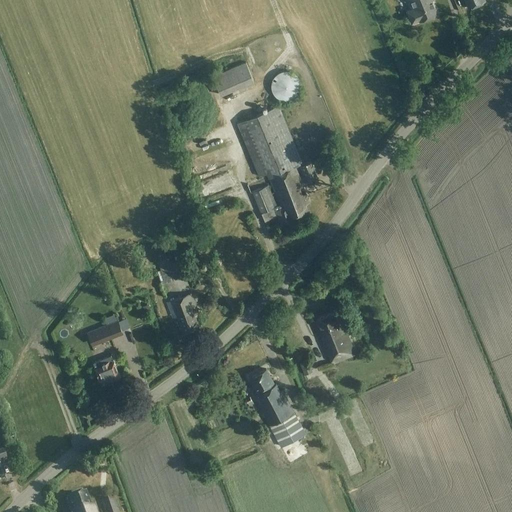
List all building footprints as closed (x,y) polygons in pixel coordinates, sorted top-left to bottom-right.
[(404,0),(406,4),(408,3),(410,9),(406,10),(411,23),(419,20),(437,13),(432,0),(404,0)] [(213,76),(221,95),(255,81),(246,62),(213,76)] [(274,78),(271,86),(272,92),(275,97),(279,100),(284,101),(289,101),(295,99),(298,96),(301,91),(302,84),(300,78),(294,73),(285,71),(279,73),(274,78)] [(247,120),(237,123),(259,176),(267,173),(269,178),(279,205),(277,206),(268,185),(252,192),(264,221),(276,216),(279,224),(284,222),(308,213),(305,204),(309,203),(306,194),(301,195),(299,189),(303,186),(295,167),(302,164),(279,106),(247,120)] [(300,166),(307,184),(318,180),(311,162),(300,166)] [(234,186),(229,173),(198,185),(203,198),(234,186)] [(181,248),(172,251),(175,257),(184,254),(181,248)] [(164,253),(156,256),(160,270),(157,272),(157,277),(158,277),(160,280),(161,285),(164,284),(177,280),(175,276),(176,276),(180,274),(176,264),(174,265),(170,256),(166,258),(164,253)] [(175,257),(174,258),(177,265),(187,261),(184,254),(175,257)] [(184,333),(199,327),(194,315),(199,313),(191,293),(168,302),(173,314),(176,313),(184,333)] [(334,313),(316,320),(320,330),(317,331),(319,337),(322,335),(325,342),(322,343),(326,355),(330,354),(333,363),(354,355),(346,332),(344,333),(339,318),(337,319),(334,313)] [(106,325),(87,332),(91,343),(92,345),(102,341),(105,340),(111,338),(110,336),(106,325)] [(111,355),(93,362),(95,368),(101,384),(120,377),(113,361),(111,355)] [(299,363),(304,374),(312,371),(307,359),(299,363)] [(274,384),(266,369),(250,378),(258,393),(253,395),(269,425),(281,447),(305,434),(294,412),(283,390),(280,391),(276,383),(274,384)] [(91,507),(86,493),(68,499),(72,511),(95,511),(94,505),(91,507)] [(101,501),(105,511),(118,511),(113,497),(101,501)]
